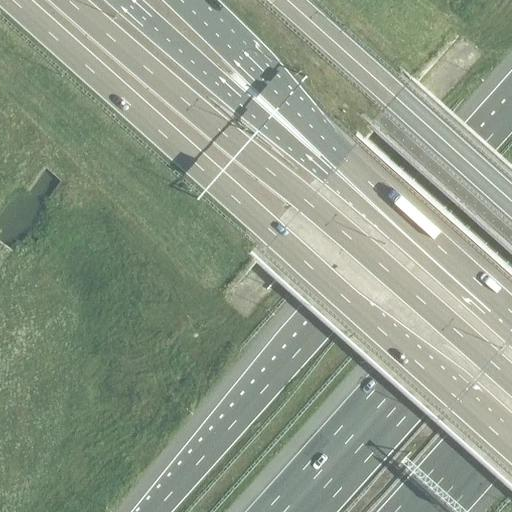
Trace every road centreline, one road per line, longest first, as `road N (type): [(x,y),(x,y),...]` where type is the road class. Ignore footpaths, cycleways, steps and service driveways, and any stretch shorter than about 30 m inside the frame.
road 1 (trunk): [(11,0),(511,447)]
road 2 (trunk): [(72,0),(511,380)]
road 3 (motorway): [(511,107),(146,511)]
road 4 (trunk): [(495,305),(123,0)]
road 5 (trunk): [(495,305),(177,0)]
road 6 (motorway): [(511,263),(283,511)]
road 7 (motorway): [(425,511),(511,415)]
